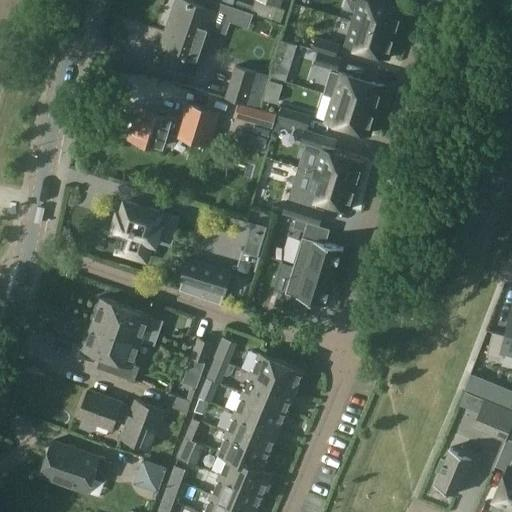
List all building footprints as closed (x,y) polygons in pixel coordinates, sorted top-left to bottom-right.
[(182,0),(177,0),(156,62),(195,75),(217,12),(182,0)] [(255,0),(251,13),(273,20),(277,6),(280,7),(282,0),(255,0)] [(404,11),(370,0),(358,0),(352,21),(397,34),(404,11)] [(389,58),(397,34),(352,21),(345,44),(389,58)] [(335,56),(339,44),(316,37),(312,49),(318,51),(335,56)] [(291,64),(297,45),(282,41),(276,59),(291,64)] [(385,86),(340,72),(337,72),(342,58),(335,56),(318,51),(314,63),(331,68),(323,94),(332,97),(333,96),(377,110),(385,86)] [(224,98),(247,105),(257,72),(234,66),(224,98)] [(377,110),(333,96),(332,97),(325,120),(370,134),(377,110)] [(167,134),(209,146),(220,112),(185,102),(180,119),(172,117),(172,119),(168,118),(167,114),(160,112),(157,115),(140,110),(136,123),(133,124),(131,132),(133,134),(132,138),(164,147),(167,134)] [(275,115),(239,104),(235,117),(271,128),(275,115)] [(307,129),(311,117),(281,107),(277,120),(307,129)] [(358,186),(365,162),(332,151),(336,138),(310,130),(306,144),(320,148),(313,172),(358,186)] [(316,207),(318,199),(351,210),(358,186),(313,172),(306,195),(298,192),(295,201),(288,198),(284,214),(318,224),(323,209),(316,207)] [(128,235),(122,252),(146,259),(151,241),(155,243),(160,224),(157,223),(160,212),(126,201),(122,213),(118,212),(113,230),(128,235)] [(304,231),(307,221),(296,218),(293,227),(304,231)] [(258,257),(267,226),(252,221),(242,251),(258,257)] [(334,277),(343,248),(314,240),(302,236),(294,265),(334,277)] [(182,281),(179,289),(221,303),(224,294),(231,272),(187,259),(180,281),(182,281)] [(325,306),(334,277),(294,265),(285,293),(296,296),(296,297),(311,301),(310,303),(321,307),(321,304),(325,306)] [(281,306),(285,293),(278,291),(274,304),(281,306)] [(94,319),(93,324),(140,340),(149,315),(102,298),(100,303),(96,302),(91,318),(94,319)] [(497,327),(491,351),(504,354),(507,345),(511,346),(511,320),(510,330),(497,327)] [(140,340),(93,324),(91,328),(87,327),(82,343),(86,344),(84,349),(111,358),(107,371),(133,380),(138,367),(132,365),(140,340)] [(198,338),(191,357),(204,362),(211,343),(198,338)] [(222,338),(214,357),(228,363),(237,344),(222,338)] [(260,353),(252,373),(294,391),(302,371),(260,353)] [(252,373),(244,393),(286,410),(294,391),(252,373)] [(207,379),(205,386),(215,390),(218,383),(207,379)] [(511,407),(511,401),(511,389),(486,379),(480,394),(511,407)] [(166,410),(165,409),(134,398),(132,406),(121,402),(88,390),(78,417),(111,429),(116,417),(126,421),(120,438),(151,450),(166,410)] [(175,408),(180,396),(170,392),(165,404),(175,408)] [(244,393),(235,412),(277,430),(286,410),(244,393)] [(199,398),(195,410),(202,413),(207,401),(199,398)] [(504,407),(484,399),(473,424),(493,432),(504,407)] [(235,412),(227,432),(269,449),(277,430),(235,412)] [(193,418),(189,428),(197,431),(201,421),(193,418)] [(227,432),(219,451),(270,473),(271,472),(261,468),(269,449),(227,432)] [(184,437),(176,457),(196,466),(204,446),(184,437)] [(506,470),(490,508),(499,511),(511,511),(511,466),(510,466),(511,461),(511,439),(507,437),(495,465),(506,470)] [(99,457),(52,441),(40,475),(87,491),(93,476),(105,481),(111,462),(99,458),(99,457)] [(482,453),(462,445),(459,452),(450,448),(435,485),(457,494),(467,470),(474,473),(482,453)] [(270,473),(219,451),(219,452),(228,456),(220,475),(262,492),(270,473)] [(165,467),(143,459),(135,482),(158,490),(165,467)] [(178,480),(183,468),(175,465),(171,477),(178,480)] [(220,475),(212,494),(253,511),(262,492),(220,475)] [(167,494),(181,501),(187,489),(173,482),(167,494)] [(253,511),(212,494),(204,511),(253,511)] [(164,497),(161,505),(173,509),(176,501),(164,497)]
